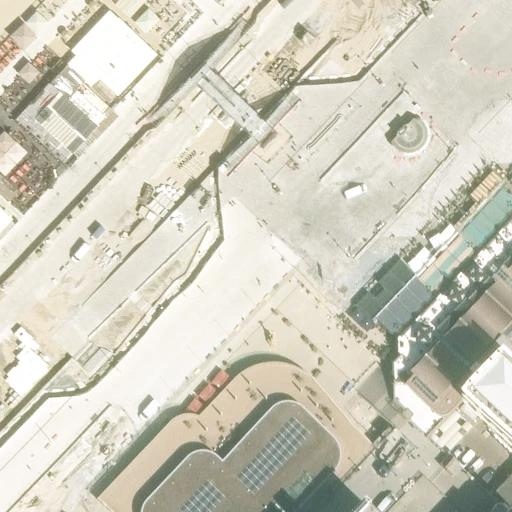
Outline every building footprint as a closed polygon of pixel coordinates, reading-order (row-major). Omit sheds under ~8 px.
[(390,66),(338,16),(300,53),(333,87),(337,84),(347,92),(369,69),(379,78),(390,66)] [(282,165),(237,121),(198,162),(243,206),(282,165)] [(423,139),(423,134),(421,130),(418,126),(414,124),(413,123),(408,128),(404,124),(394,135),(398,139),(394,143),(396,147),(400,151),(405,153),(410,153),(414,152),(418,149),(419,148),(422,144),(423,139)] [(337,159),(345,151),(336,144),(329,152),(337,159)] [(236,219),(189,175),(141,227),(187,272),(236,219)] [(511,202),(502,192),(481,215),(511,244),(511,202)] [(511,244),(481,215),(460,237),(507,281),(511,275),(511,244)] [(439,258),(486,302),(491,297),(507,281),(460,237),(439,258)] [(439,258),(419,280),(465,325),(475,314),(486,302),(439,258)] [(511,511),(511,275),(507,281),(491,297),(486,302),(475,314),(465,325),(445,346),(413,379),(405,388),(393,400),(393,403),(396,406),(397,404),(405,412),(407,410),(414,416),(409,421),(428,439),(463,402),(511,448),(511,469),(488,495),(500,507),(505,511),(511,511)] [(272,298),(89,491),(95,496),(104,505),(103,506),(108,511),(310,511),(371,447),(375,443),(348,416),(369,395),(389,374),(331,319),(289,280),(272,298)] [(419,280),(397,302),(445,346),(465,325),(419,280)] [(150,345),(96,295),(43,351),(62,369),(82,347),(118,379),(150,345)] [(405,388),(413,379),(445,346),(397,302),(378,323),(397,341),(398,356),(400,358),(392,367),(392,384),(393,400),(405,388)] [(64,431),(5,377),(0,383),(8,391),(0,398),(0,460),(20,479),(64,431)] [(447,457),(440,465),(448,472),(455,464),(447,457)]
